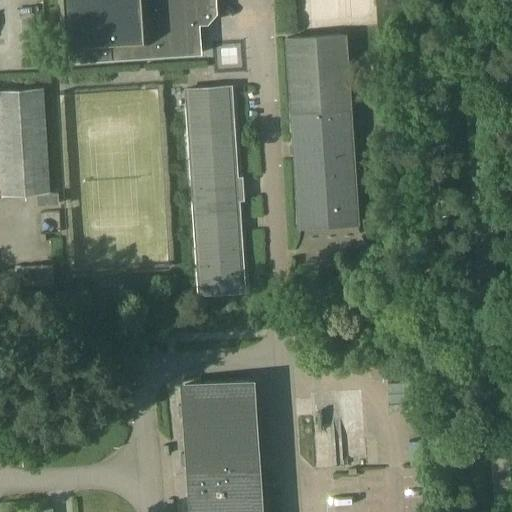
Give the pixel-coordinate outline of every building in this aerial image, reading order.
[(71,41),(72,60),(72,62),(202,54),(201,40),(197,40),(196,24),(208,23),(217,13),(216,0),(64,0),(68,42),(71,41)] [(356,219),(356,213),(354,192),(357,192),(357,188),(354,188),(345,35),(287,38),(293,141),(298,140),(299,153),(294,153),(298,223),(356,219)] [(49,193),(42,87),(0,89),(0,139),(3,196),(49,193)] [(238,200),(240,197),(239,180),(236,178),(230,87),(186,90),(200,293),(244,290),(238,200)] [(58,194),(48,194),(37,195),(38,206),(59,205),(58,194)] [(53,265),(31,266),(32,286),(54,284),(53,265)] [(258,511),(250,381),(185,385),(186,405),(179,405),(180,418),(187,417),(189,453),(181,453),(182,466),(190,466),(192,511),(258,511)]
